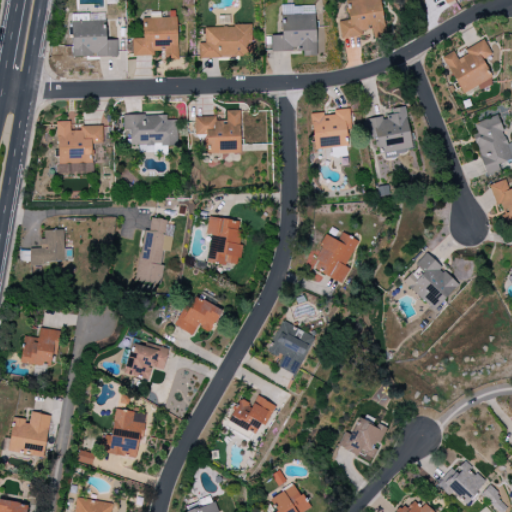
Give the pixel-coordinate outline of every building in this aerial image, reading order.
[(345,0),(348,20),(338,21),(340,40),(385,34),(380,0),(345,0)] [(316,56),(314,6),(280,6),(281,35),(270,36),(271,52),(293,52),(293,50),(302,50),(302,57),(316,56)] [(116,40),(105,40),(104,14),(70,14),(72,58),(117,57),(116,40)] [(142,18),(142,38),(132,39),(132,55),(166,54),(166,60),(177,60),(176,17),(142,18)] [(252,57),(251,26),(204,27),(204,43),(198,43),(198,58),(252,57)] [(461,94),(478,86),(480,90),(493,84),(481,60),(491,55),(483,40),(463,50),(466,55),(456,60),(452,52),(442,56),(461,94)] [(366,119),(369,139),(375,138),(378,154),(412,148),(405,107),(391,109),(392,115),(382,117),(366,119)] [(239,110),(225,111),(226,121),(216,121),(216,117),(194,117),(194,134),(205,134),(206,155),(221,154),(221,155),(240,155),(239,110)] [(313,149),(350,146),(347,111),(310,114),(313,149)] [(123,145),(176,144),(175,120),(166,120),(166,115),(122,116),(123,145)] [(484,175),(509,168),(508,162),(511,160),(511,158),(499,115),(473,123),(475,132),(472,133),(484,175)] [(346,155),(345,147),(331,149),(332,157),(346,155)] [(491,184),(505,226),(511,224),(511,188),(508,190),(505,179),(491,184)] [(211,235),(207,262),(236,266),(242,222),(208,217),(206,235),(211,235)] [(172,237),(164,236),(166,220),(150,218),(148,231),(143,230),(135,281),(158,285),(164,251),(169,252),(172,237)] [(63,230),(43,231),(43,240),(40,240),(40,248),(29,249),(30,264),(64,263),(63,230)] [(324,235),(319,247),(321,248),(311,269),(342,283),(351,264),(347,263),(357,241),(341,234),(337,241),(324,235)] [(458,284),(425,253),(415,264),(417,267),(403,282),(432,311),(458,284)] [(183,318),(178,315),(173,325),(191,336),(197,326),(209,333),(221,311),(195,297),(183,318)] [(294,376),(311,343),(295,334),(297,329),(281,321),(266,351),(283,359),(278,368),(294,376)] [(23,337),(19,363),(49,367),(51,354),(56,355),(60,332),(39,329),(37,339),(23,337)] [(168,349),(152,345),(151,349),(131,343),(122,373),(147,380),(151,367),(162,370),(168,349)] [(255,434),(260,424),(265,426),(274,406),(256,397),(252,406),(238,399),(227,422),(255,434)] [(111,435),(104,434),(101,454),(135,458),(138,434),(143,435),(144,424),(132,422),(133,412),(114,409),(111,435)] [(7,451),(43,457),(49,415),(29,412),(28,420),(12,418),(7,451)] [(338,448),(373,459),(382,429),(355,420),(351,434),(343,432),(338,448)] [(76,461),(91,465),(93,454),(79,450),(76,461)] [(464,506),(486,483),(473,471),(474,470),(462,460),(440,484),(464,506)] [(303,511),(309,509),(294,484),(269,499),(276,511),(275,511),(303,511)] [(73,511),(111,511),(113,503),(75,498),(73,511)] [(433,511),(424,503),(420,508),(410,499),(397,511),(433,511)] [(0,511),(25,511),(27,504),(0,501),(0,511)] [(218,511),(214,502),(187,511),(218,511)]
